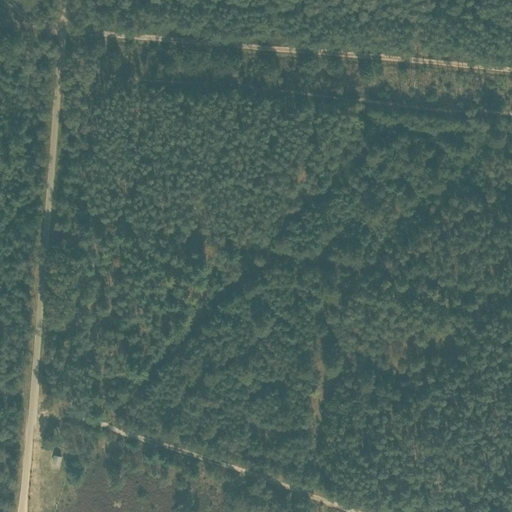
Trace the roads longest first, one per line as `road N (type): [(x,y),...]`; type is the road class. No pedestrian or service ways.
road 1 (track): [(511,291),(47,215)]
road 2 (track): [(511,115),(122,79),(61,52)]
road 3 (track): [(511,71),(62,34)]
